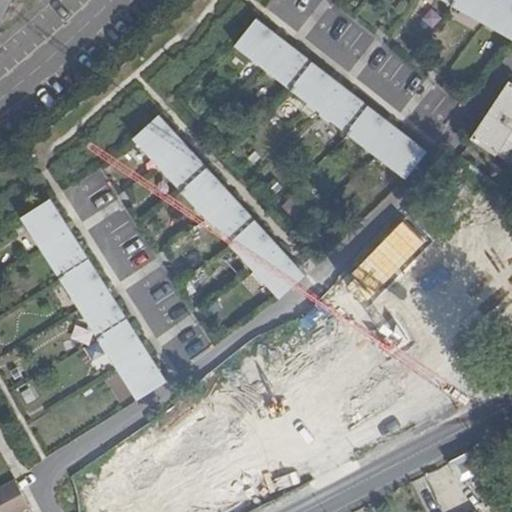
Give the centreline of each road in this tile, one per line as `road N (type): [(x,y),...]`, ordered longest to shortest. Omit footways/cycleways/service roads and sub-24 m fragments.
road 1 (residential): [(511,402),(303,511)]
road 2 (residential): [(111,0),(0,98)]
